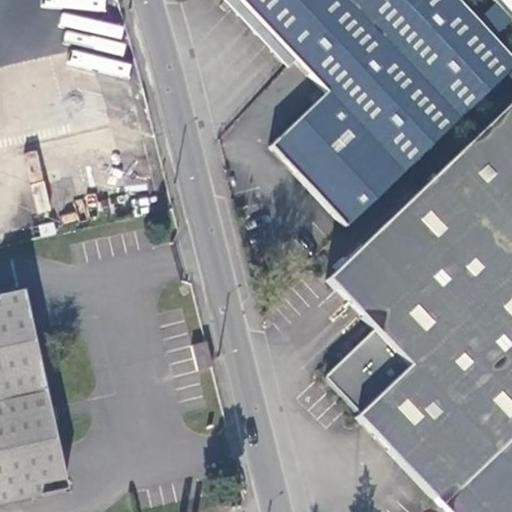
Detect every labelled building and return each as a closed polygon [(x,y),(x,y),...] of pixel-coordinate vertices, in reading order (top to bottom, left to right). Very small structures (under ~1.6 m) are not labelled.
[(325,96),(426,0),(233,0),(307,77),(325,96)] [(345,229),(511,70),(511,60),(453,0),(426,0),(325,96),(268,148),(345,229)] [(511,0),(488,0),(511,24),(511,0)] [(511,511),(511,105),(325,282),(374,334),(325,381),(359,417),(354,421),(411,481),(440,511),(511,511)] [(0,297),(0,506),(64,492),(19,294),(0,297)] [(209,367),(203,344),(188,347),(194,371),(209,367)]
